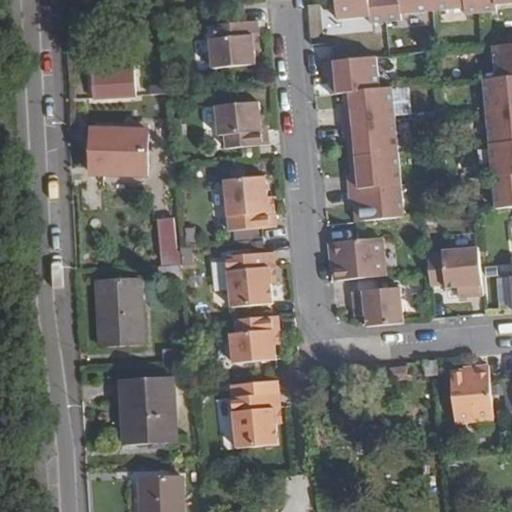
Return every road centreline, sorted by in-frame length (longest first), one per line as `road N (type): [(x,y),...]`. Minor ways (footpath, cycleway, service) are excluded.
road 1 (residential): [(285,0),(312,299),(321,324),(360,349),(511,335)]
road 2 (residential): [(69,511),(32,0)]
